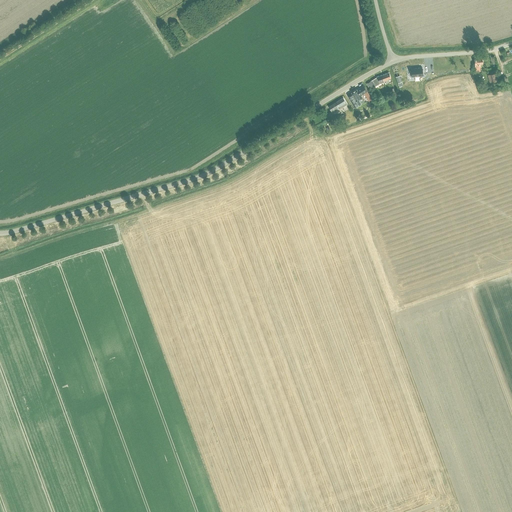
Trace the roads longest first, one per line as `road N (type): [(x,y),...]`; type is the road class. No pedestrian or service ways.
road 1 (unclassified): [(0,233),(199,176),(393,62)]
road 2 (unclassified): [(393,62),(511,44)]
